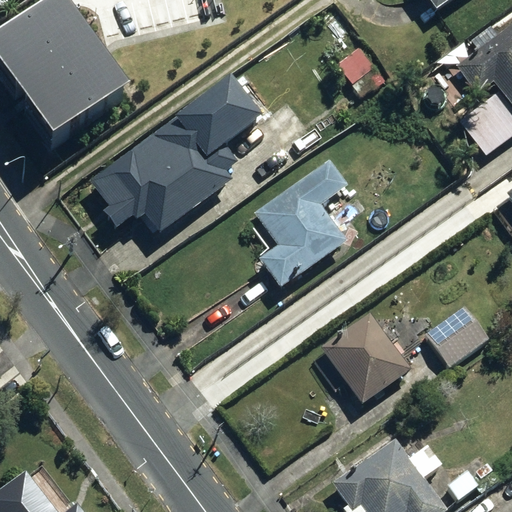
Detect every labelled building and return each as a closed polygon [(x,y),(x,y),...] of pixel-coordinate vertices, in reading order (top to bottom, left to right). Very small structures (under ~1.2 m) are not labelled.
[(141,85),(78,0),(75,0),(7,50),(71,136),(141,85)] [(414,0),(430,22),(462,0),(414,0)] [(476,101),(491,91),(497,99),(457,127),(483,164),(511,143),(511,15),(498,25),(505,35),(497,41),(491,33),(466,50),(474,61),(456,73),(476,101)] [(357,53),(333,71),(360,107),(383,88),(357,53)] [(254,127),(223,88),(84,192),(104,217),(95,223),(111,243),(134,225),(153,249),(229,187),(224,180),(234,172),(220,155),(254,127)] [(277,299),(342,247),(319,216),(347,195),(325,167),(248,227),(271,257),(255,270),(277,299)] [(446,375),(486,347),(462,312),(422,340),(446,375)] [(368,320),(364,323),(318,357),(359,413),(407,377),(386,348),(396,340),(386,326),(377,333),(368,320)] [(437,511),(420,487),(437,474),(424,454),(406,466),(392,446),(345,478),(349,484),(331,496),(341,511),(437,511)] [(24,477),(0,494),(0,511),(74,511),(41,468),(26,479),(24,477)] [(455,509),(476,493),(465,477),(443,493),(455,509)]
